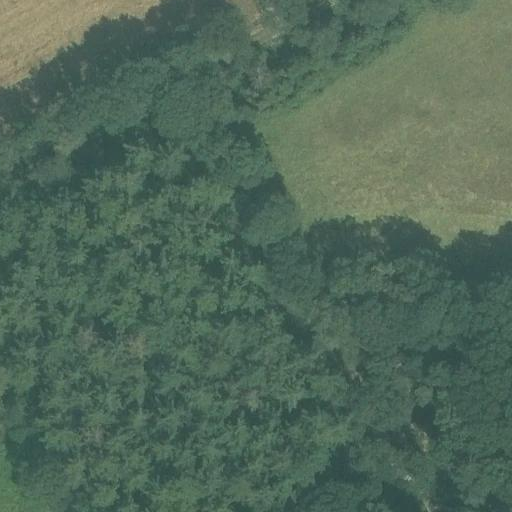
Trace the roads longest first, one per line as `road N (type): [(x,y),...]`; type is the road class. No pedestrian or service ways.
road 1 (track): [(193,77),(406,452)]
road 2 (track): [(0,186),(193,77)]
road 3 (track): [(193,77),(330,0)]
road 4 (track): [(406,452),(290,511)]
